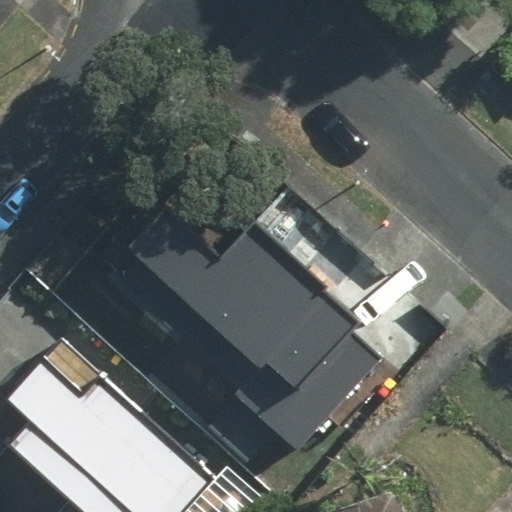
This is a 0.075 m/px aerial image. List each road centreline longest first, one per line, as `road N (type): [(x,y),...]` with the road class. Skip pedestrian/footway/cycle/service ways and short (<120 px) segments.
road 1 (residential): [(216,0),(511,258)]
road 2 (residential): [(0,173),(151,0)]
